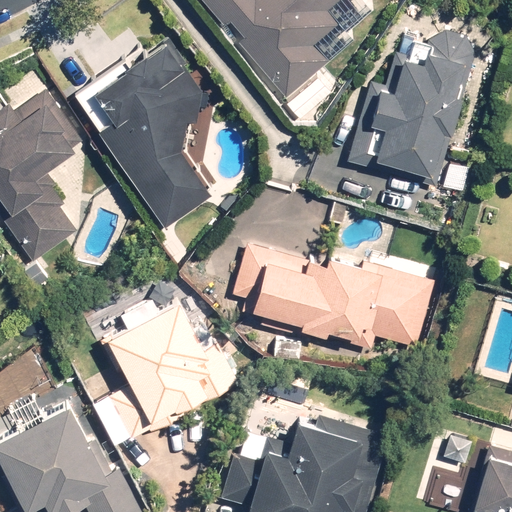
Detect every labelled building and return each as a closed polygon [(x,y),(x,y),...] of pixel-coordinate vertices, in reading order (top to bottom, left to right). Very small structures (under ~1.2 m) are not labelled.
[(216,0),(291,90),(336,53),(320,34),(344,15),(333,3),(336,0),(216,0)] [(376,71),(351,152),(441,178),(458,121),(464,122),(475,85),(469,84),(480,46),(470,28),(451,22),(434,35),(419,30),(414,46),(402,42),(392,76),(376,71)] [(124,109),(107,120),(171,220),(218,190),(189,144),(195,115),(202,115),(208,85),(176,35),(105,79),(124,109)] [(17,93),(0,104),(0,201),(36,255),(83,224),(65,198),(69,196),(49,165),(90,137),(52,81),(22,101),(17,93)] [(316,253),(251,234),(232,298),(268,309),(266,316),(311,329),(314,321),(376,340),(380,326),(421,338),(440,272),(340,243),(338,251),(319,245),(316,253)] [(190,288),(106,331),(122,362),(136,355),(145,372),(113,389),(136,433),(246,376),(223,333),(216,337),(190,288)] [(80,391),(3,429),(19,461),(7,467),(30,511),(59,497),(65,508),(90,496),(98,511),(150,511),(124,460),(117,463),(80,391)] [(365,511),(392,427),(311,403),(301,436),(249,420),(227,490),(257,499),(255,505),(277,511),(365,511)] [(511,511),(511,440),(494,435),(470,511),(511,511)]
